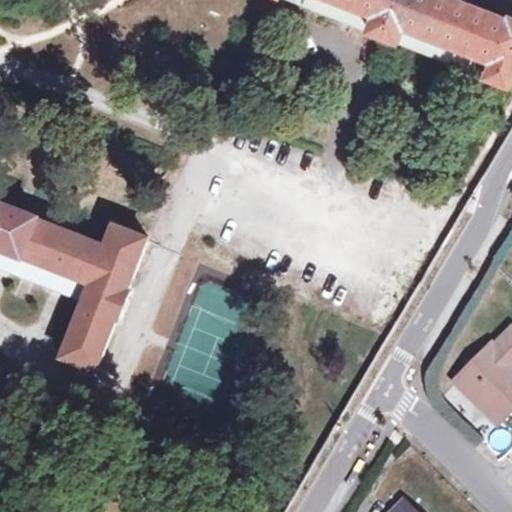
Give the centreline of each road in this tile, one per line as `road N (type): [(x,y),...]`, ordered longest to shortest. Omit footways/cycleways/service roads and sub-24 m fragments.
road 1 (unknown): [(0,346),(67,384),(98,390),(125,383),(142,356),(207,152),(469,249)]
road 2 (unclassified): [(390,382),(511,176)]
road 3 (residential): [(390,382),(497,494)]
road 4 (unclassified): [(306,511),(390,382)]
